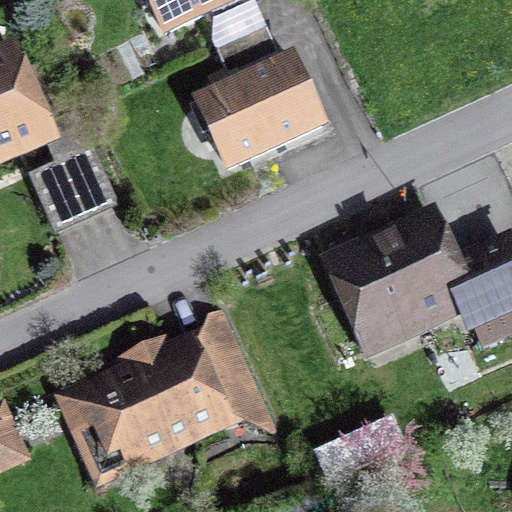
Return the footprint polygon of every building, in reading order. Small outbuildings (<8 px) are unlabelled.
[(275,6),(271,0),(152,0),(177,52),(275,6)] [(0,179),(67,151),(24,52),(0,62),(0,179)] [(339,141),(302,66),(205,113),(242,188),(339,141)] [(333,284),(373,372),(498,316),(458,228),(333,284)] [(105,505),(271,431),(224,327),(58,402),(105,505)] [(0,494),(35,477),(5,416),(0,418),(0,494)]
